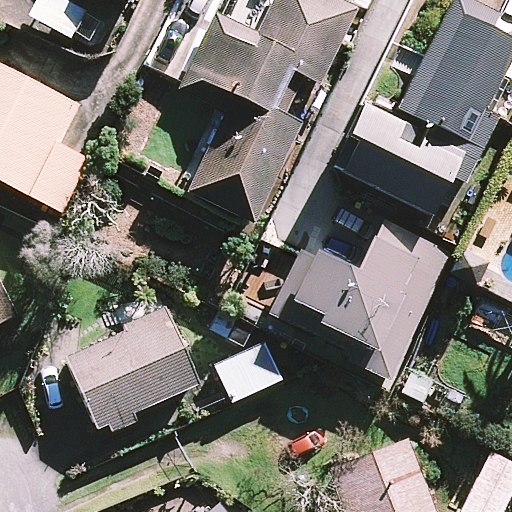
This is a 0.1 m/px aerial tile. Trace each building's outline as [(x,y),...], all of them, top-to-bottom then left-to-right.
[(84,11),(61,0),(37,0),(29,17),(70,38),(84,11)] [(308,107),(290,98),(300,76),(319,85),(355,11),(332,0),(272,0),(256,34),(216,15),(180,91),(200,101),(224,113),(186,193),(252,224),(308,107)] [(511,27),(456,0),(449,0),(392,120),(363,106),(332,169),(429,216),(448,176),(463,183),(496,116),(483,110),(500,75),(511,80),(511,27)] [(0,183),(53,210),(83,151),(60,139),(78,103),(0,63),(0,183)] [(448,253),(379,222),(355,274),(295,246),(258,327),(308,350),(360,373),(387,386),(448,253)] [(0,283),(0,323),(15,317),(0,283)] [(196,383),(162,314),(63,362),(97,431),(196,383)] [(281,380),(264,344),(214,366),(231,403),(281,380)] [(431,511),(404,439),(331,467),(348,511),(431,511)]
